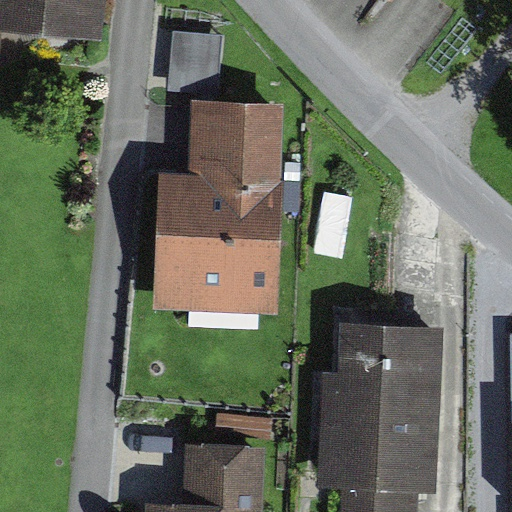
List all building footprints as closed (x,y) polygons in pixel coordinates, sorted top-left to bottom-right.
[(117,0),(0,0),(0,67),(11,69),(14,31),(114,40),(117,0)] [(221,91),(226,29),(179,26),(175,88),(221,91)] [(292,102),(208,98),(205,169),(172,167),(167,306),(284,311),(292,102)] [(447,323),(354,317),(351,366),(335,365),(328,484),(350,486),(348,511),(427,511),(429,486),(438,487),(447,323)] [(269,511),(273,444),(198,440),(195,500),(154,497),(152,511),(269,511)]
